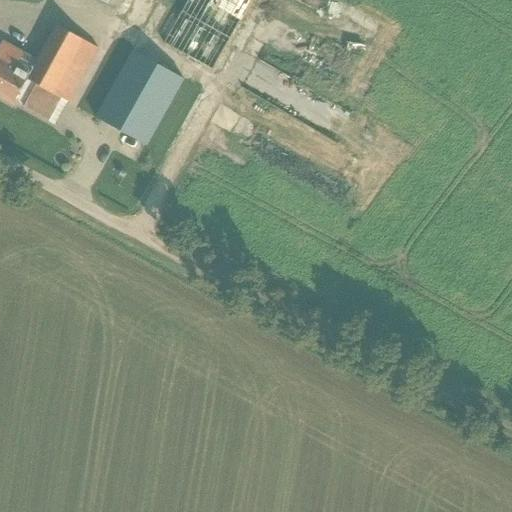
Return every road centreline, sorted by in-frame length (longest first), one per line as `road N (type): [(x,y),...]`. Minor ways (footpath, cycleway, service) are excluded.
road 1 (unclassified): [(269,304),(0,160)]
road 2 (track): [(511,433),(269,304)]
